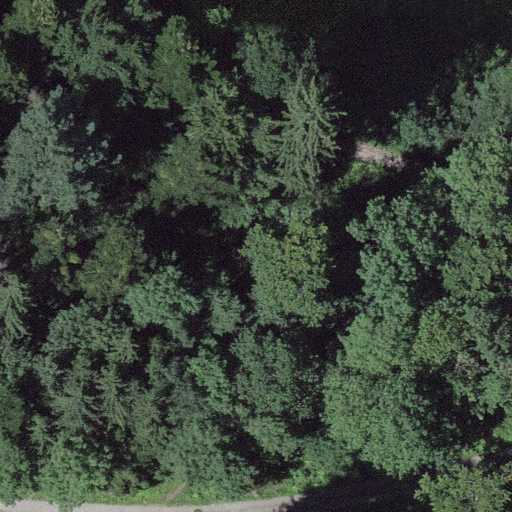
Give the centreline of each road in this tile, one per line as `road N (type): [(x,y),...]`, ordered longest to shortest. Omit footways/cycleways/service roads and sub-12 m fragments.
road 1 (track): [(0,59),(104,50),(308,120),(435,181),(511,204)]
road 2 (track): [(0,509),(167,505),(511,434)]
